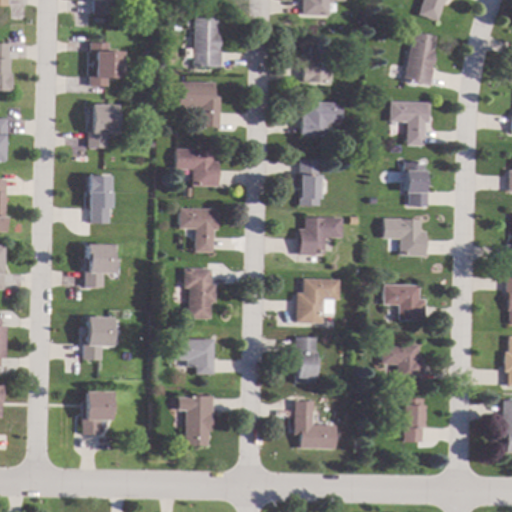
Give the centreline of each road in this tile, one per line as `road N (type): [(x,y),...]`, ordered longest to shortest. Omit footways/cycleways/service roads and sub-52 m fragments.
road 1 (residential): [(483,0),(469,45),(451,191),(451,511)]
road 2 (residential): [(0,478),(511,504)]
road 3 (residential): [(243,490),(252,0)]
road 4 (residential): [(30,479),(37,0)]
